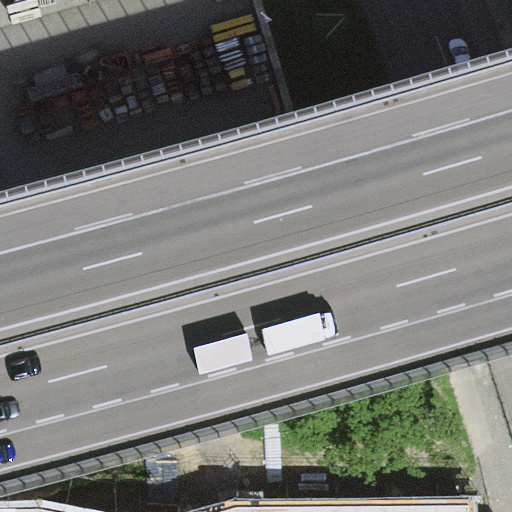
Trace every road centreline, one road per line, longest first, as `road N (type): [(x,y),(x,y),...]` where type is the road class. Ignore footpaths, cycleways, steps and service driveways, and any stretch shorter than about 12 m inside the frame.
road 1 (motorway): [(511,148),(0,291)]
road 2 (motorway): [(0,453),(511,311)]
road 3 (motorway): [(0,394),(511,252)]
road 4 (primary): [(422,0),(511,236)]
